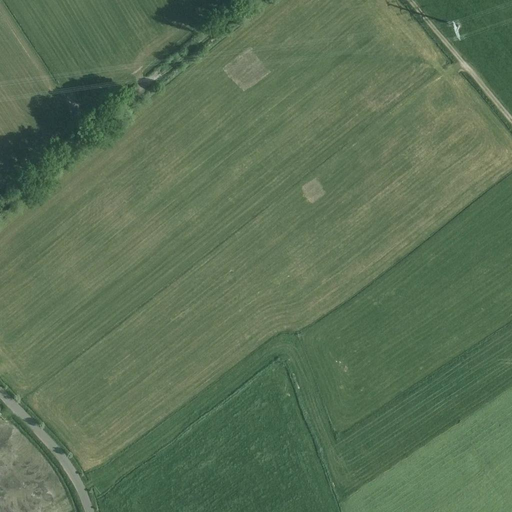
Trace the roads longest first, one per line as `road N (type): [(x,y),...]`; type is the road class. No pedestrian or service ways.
road 1 (track): [(254,0),(0,205)]
road 2 (track): [(511,121),(411,0)]
road 3 (residential): [(86,511),(60,458),(0,395)]
